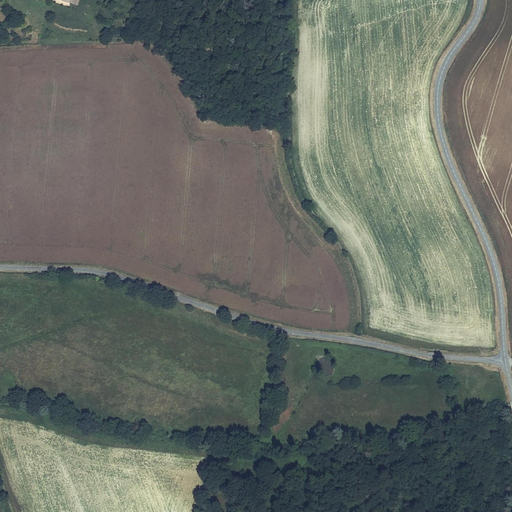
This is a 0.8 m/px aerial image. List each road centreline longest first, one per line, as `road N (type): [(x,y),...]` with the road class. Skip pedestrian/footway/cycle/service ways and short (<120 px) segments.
road 1 (tertiary): [(504,361),(269,327),(101,272),(0,267)]
road 2 (tertiary): [(479,0),(439,79),(437,110),(443,146),(496,272),(504,361)]
